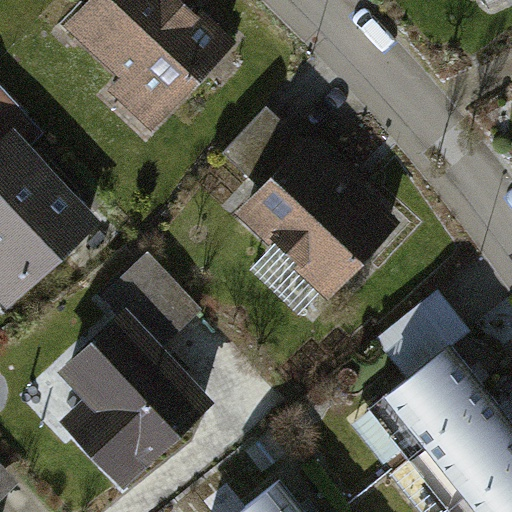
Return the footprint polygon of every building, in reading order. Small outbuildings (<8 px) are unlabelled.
[(116,94),(157,132),(237,45),(188,0),(97,0),(70,29),(127,82),(116,94)] [(511,10),(511,0),(496,0),(504,15),(511,10)] [(0,85),(0,144),(16,130),(33,148),(47,134),(0,85)] [(268,108),(226,153),(262,186),(304,141),(268,108)] [(97,223),(16,136),(0,150),(0,296),(8,305),(97,223)] [(243,216),(335,300),(405,224),(313,140),(243,216)] [(153,251),(102,297),(119,316),(128,307),(163,346),(205,309),(153,251)] [(472,331),(439,291),(379,340),(411,380),(472,331)] [(69,423),(124,483),(210,405),(128,315),(66,372),(93,401),(69,423)] [(511,511),(511,423),(453,353),(387,407),(474,511),(511,511)] [(0,461),(0,502),(20,483),(0,461)] [(297,511),(274,483),(238,511),(297,511)]
